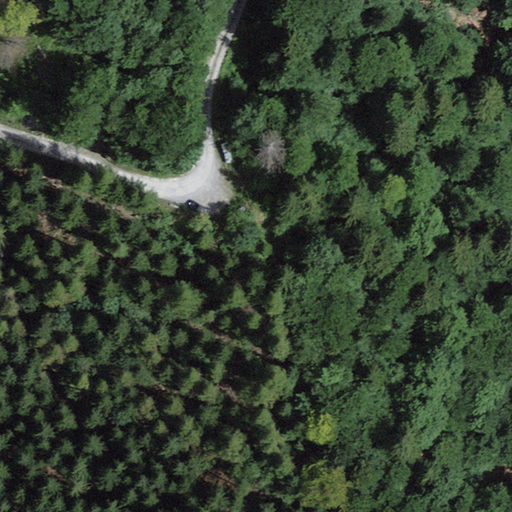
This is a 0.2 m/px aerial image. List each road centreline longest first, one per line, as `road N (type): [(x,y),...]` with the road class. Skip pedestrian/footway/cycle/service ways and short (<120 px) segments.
road 1 (track): [(0,127),(120,177),(176,189),(198,180)]
road 2 (track): [(198,180),(209,153),(205,95),(240,0)]
